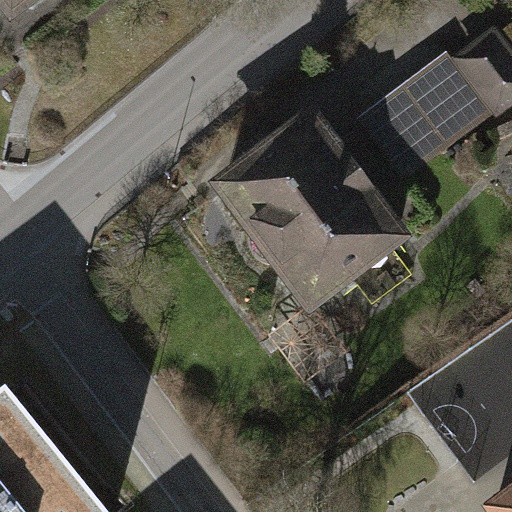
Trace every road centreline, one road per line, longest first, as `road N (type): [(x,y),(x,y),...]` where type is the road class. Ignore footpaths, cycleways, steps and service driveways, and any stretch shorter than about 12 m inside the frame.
road 1 (tertiary): [(289,0),(0,239)]
road 2 (residential): [(0,249),(205,511)]
